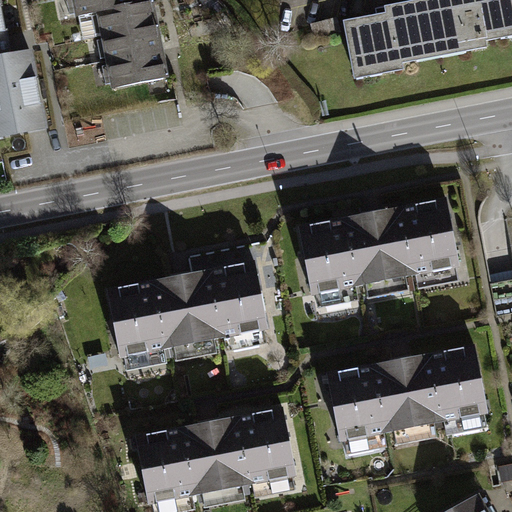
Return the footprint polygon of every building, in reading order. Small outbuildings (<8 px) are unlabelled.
[(0,0),(0,133),(44,126),(28,33),(7,36),(0,0)] [(75,0),(78,14),(99,10),(134,3),(133,0),(75,0)] [(104,35),(159,25),(153,0),(149,0),(134,3),(99,10),(104,35)] [(511,0),(431,0),(427,1),(437,59),(485,51),(484,45),(511,40),(511,0)] [(400,66),(437,59),(427,1),(383,8),(385,18),(342,25),(352,82),(401,74),(400,66)] [(159,25),(104,35),(109,61),(164,50),(159,25)] [(114,86),(169,76),(164,50),(109,61),(114,86)] [(443,200),(298,228),(312,299),(457,272),(443,200)] [(258,260),(102,290),(116,362),(272,332),(258,260)] [(321,375),(335,446),(492,414),(477,344),(321,375)] [(288,407),(129,437),(142,506),(301,476),(288,407)] [(511,464),(511,462),(495,465),(497,481),(511,478),(511,464)] [(448,511),(481,511),(474,498),(448,511)]
